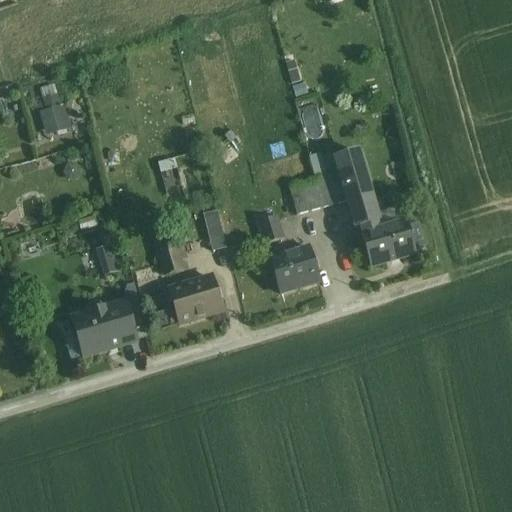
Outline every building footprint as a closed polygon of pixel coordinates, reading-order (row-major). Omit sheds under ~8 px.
[(62,108),(59,109),(56,99),(45,102),(48,112),(41,114),(46,131),(67,125),(62,108)] [(326,154),(331,174),(341,171),(338,160),(335,161),(333,152),(326,154)] [(341,174),(328,177),(336,206),(348,202),(341,174)] [(328,177),(315,181),(323,209),(336,206),(328,177)] [(315,181),(289,188),(297,217),(323,209),(315,181)] [(362,181),(351,185),(353,192),(364,189),(362,181)] [(353,192),(349,194),(356,219),(372,215),(364,189),(353,192)] [(401,208),(382,214),(386,227),(405,221),(401,208)] [(216,213),(204,216),(213,253),(226,249),(216,213)] [(276,218),(259,224),(265,246),(283,241),(276,218)] [(405,221),(361,234),(371,268),(415,255),(405,221)] [(173,238),(162,241),(166,251),(176,248),(173,238)] [(106,275),(121,271),(114,245),(99,249),(106,275)] [(176,248),(158,254),(165,276),(183,271),(176,248)] [(309,249),(270,261),(280,295),(319,284),(309,249)] [(175,312),(180,326),(222,313),(211,279),(188,287),(169,292),(170,294),(175,312)] [(175,312),(170,294),(150,300),(156,318),(175,312)] [(124,305),(73,321),(78,337),(84,358),(135,343),(124,305)] [(78,337),(64,341),(70,362),(84,358),(78,337)]
